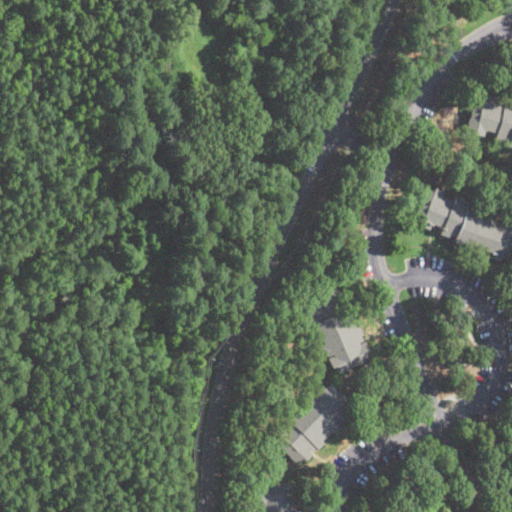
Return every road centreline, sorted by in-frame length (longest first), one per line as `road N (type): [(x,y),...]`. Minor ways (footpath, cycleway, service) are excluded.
road 1 (tertiary): [(393,0),(242,317),(215,410),(207,511)]
road 2 (residential): [(484,35),(443,64),(413,109),(380,188),(375,227),(386,285),(449,440),(468,511)]
